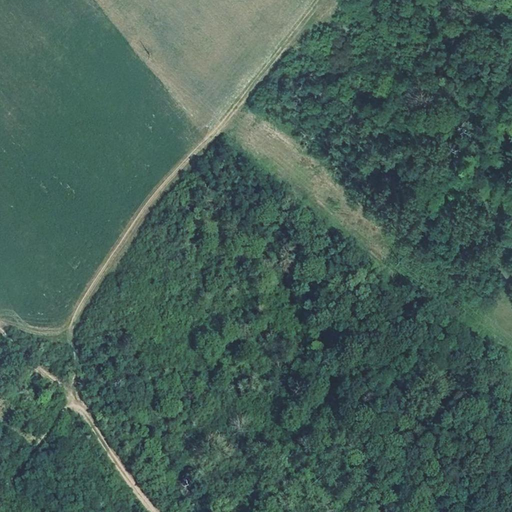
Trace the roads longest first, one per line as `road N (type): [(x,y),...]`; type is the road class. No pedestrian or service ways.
road 1 (track): [(321,0),(119,254),(85,320),(69,394),(0,493)]
road 2 (track): [(149,511),(69,394),(0,328)]
